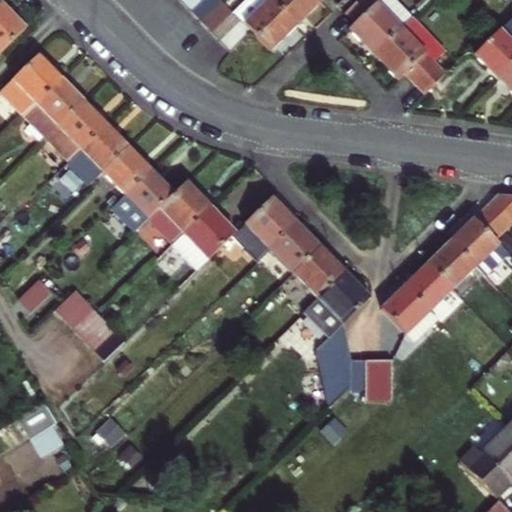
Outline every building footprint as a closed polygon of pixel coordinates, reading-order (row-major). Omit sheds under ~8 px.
[(180,0),(161,0),(154,7),(163,17),(180,0)] [(187,0),(180,0),(163,17),(174,28),(194,7),(187,0)] [(226,0),(206,19),(214,27),(216,30),(246,1),(244,0),(226,0)] [(292,0),(246,0),(246,1),(272,28),(297,4),(292,0)] [(396,24),(373,0),(347,0),(327,19),(337,30),(332,35),(357,62),(396,24)] [(246,1),(216,30),(224,38),(243,57),(272,28),(246,1)] [(511,20),(511,1),(501,12),(510,22),(511,20)] [(194,7),(174,28),(183,37),(204,17),(194,7)] [(206,19),(204,17),(183,37),(193,47),(214,27),(206,19)] [(382,88),(389,81),(400,94),(420,75),(430,86),(432,84),(421,73),(433,63),(396,24),(357,62),(382,88)] [(484,89),(509,65),(511,62),(511,31),(506,25),(463,66),(484,89)] [(214,27),(193,47),(204,58),(224,38),(216,30),(214,27)] [(23,46),(0,68),(0,76),(18,95),(45,68),(23,46)] [(484,89),(508,113),(511,109),(511,67),(509,65),(484,89)] [(69,91),(45,68),(18,95),(42,118),(69,91)] [(430,86),(420,75),(400,94),(411,104),(430,86)] [(91,114),(69,91),(42,118),(29,130),(52,153),(56,149),(65,140),(91,114)] [(87,162),(113,136),(91,114),(65,140),(87,162)] [(136,158),(113,136),(87,162),(109,185),(136,158)] [(65,140),(56,149),(78,171),(87,162),(65,140)] [(143,197),(159,181),(136,158),(109,185),(100,195),(122,217),(143,197)] [(168,222),(195,196),(169,170),(159,181),(143,197),(168,222)] [(255,235),(281,210),(257,186),(221,221),(219,223),(243,247),(255,235)] [(511,192),(503,191),(453,240),(478,266),(488,276),(511,252),(511,250),(504,241),(511,233),(511,192)] [(219,223),(221,221),(195,196),(168,222),(194,247),(219,223)] [(255,235),(280,261),(306,235),(281,210),(255,235)] [(306,288),(332,262),(306,235),(280,261),(306,288)] [(429,264),(454,290),(478,266),(453,240),(429,264)] [(0,268),(13,257),(0,241),(0,268)] [(357,286),(332,262),(306,288),(293,300),(317,325),(293,348),(311,411),(331,391),(334,363),(322,320),(357,286)] [(405,287),(431,313),(454,290),(429,264),(405,287)] [(40,283),(18,301),(30,315),(52,297),(40,283)] [(50,308),(60,318),(83,296),(73,286),(50,308)] [(405,287),(382,309),(407,336),(431,313),(405,287)] [(93,307),(88,301),(83,296),(60,318),(71,329),(93,307)] [(71,329),(81,339),(103,317),(93,307),(71,329)] [(415,344),(439,321),(431,313),(407,336),(415,344)] [(81,339),(90,348),(112,326),(103,317),(81,339)] [(348,365),(334,363),(331,391),(344,393),(348,365)] [(360,395),(363,368),(348,365),(344,393),(360,395)] [(375,370),(363,368),(360,395),(344,393),(342,405),(369,410),(375,370)] [(511,402),(505,409),(511,415),(511,416),(486,442),(511,469),(511,402)] [(58,433),(56,431),(45,413),(18,429),(30,450),(58,433)] [(474,508),(490,493),(492,494),(511,475),(511,469),(486,442),(460,468),(453,461),(440,475),(474,508)]
